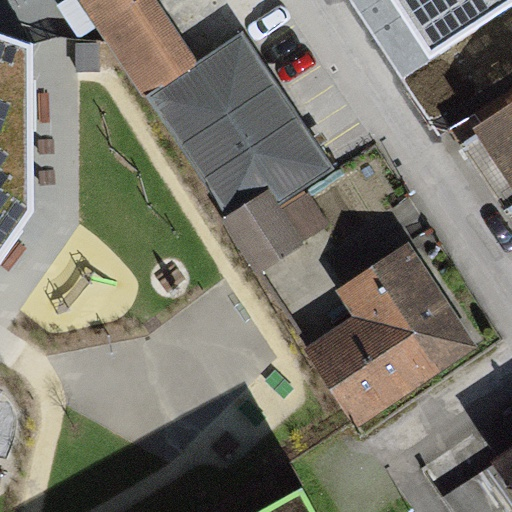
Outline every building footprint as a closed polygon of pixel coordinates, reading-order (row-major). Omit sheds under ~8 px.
[(142,0),(77,0),(142,103),(189,74),(142,0)] [(511,0),(416,0),(418,3),(423,0),(463,0),(499,52),(511,43),(511,0)] [(251,37),(189,74),(142,103),(213,220),(263,189),(278,213),(338,176),(251,37)] [(0,267),(33,219),(32,50),(0,39),(0,267)] [(511,104),(468,131),(511,206),(511,104)] [(251,280),(301,249),(278,213),(263,189),(213,220),(251,280)] [(345,315),(294,349),(351,433),(479,346),(406,239),(329,292),(345,315)] [(511,511),(511,455),(484,473),(508,511),(511,511)] [(331,511),(317,486),(268,511),(331,511)]
